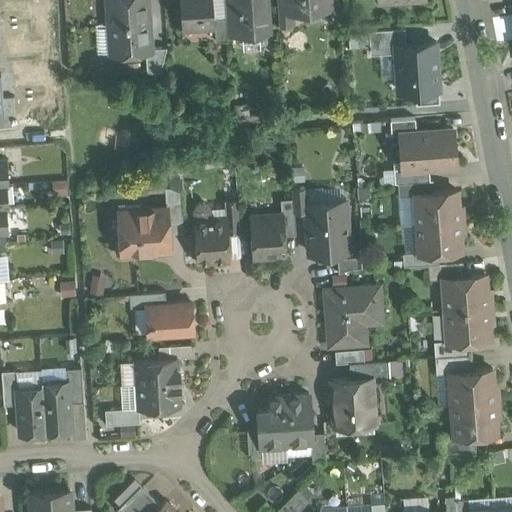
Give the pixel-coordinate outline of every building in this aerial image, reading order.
[(106,0),(108,22),(148,19),(146,0),(106,0)] [(211,0),(179,0),(181,28),(214,25),(213,17),(211,0)] [(264,0),(236,0),(237,6),(238,6),(240,33),(267,31),(264,0)] [(288,0),(276,0),(278,24),(292,23),(291,9),(289,9),(288,0)] [(328,0),(288,0),(289,9),(291,9),(329,6),(328,0)] [(237,6),(224,6),(225,16),(227,39),(227,34),(240,33),(238,6),(237,6)] [(225,16),(213,17),(214,25),(215,40),(227,39),(225,16)] [(148,19),(108,22),(110,52),(145,50),(150,49),(150,47),(148,19)] [(107,21),(97,21),(99,50),(109,50),(107,21)] [(370,54),(395,52),(395,44),(405,43),(404,27),(368,30),(370,54)] [(438,87),(435,41),(405,43),(395,44),(395,52),(398,90),(414,89),(438,87)] [(166,46),(150,47),(150,49),(145,50),(146,71),(160,70),(166,46)] [(438,87),(414,89),(415,104),(439,102),(438,87)] [(415,117),(390,119),(391,134),(399,133),(399,132),(415,131),(415,117)] [(415,131),(399,132),(399,133),(401,167),(402,168),(428,166),(455,164),(452,128),(415,131)] [(428,166),(402,168),(401,167),(393,168),(394,182),(397,182),(429,180),(429,179),(428,166)] [(429,180),(397,182),(398,195),(414,194),(414,193),(433,191),(432,179),(429,179),(429,180)] [(305,187),(292,188),(293,197),(294,211),(306,210),(305,201),(306,201),(305,187)] [(433,191),(414,193),(414,194),(416,222),(459,219),(457,190),(433,191)] [(293,197),(280,198),(281,212),(282,212),(283,234),(295,233),(294,211),(293,197)] [(180,199),(165,200),(165,206),(167,206),(168,232),(183,231),(180,199)] [(237,199),(224,200),(225,216),(226,216),(227,232),(239,231),(237,199)] [(306,201),(305,201),(306,210),(308,252),(338,250),(338,240),(341,236),(347,235),(345,199),(306,201)] [(165,206),(118,210),(119,235),(118,235),(115,239),(116,253),(120,257),(130,256),(133,252),(133,251),(170,249),(168,232),(167,206),(165,206)] [(281,212),(250,215),(253,256),(285,254),(283,234),(282,212),(281,212)] [(225,216),(194,218),(197,260),(229,258),(227,232),(226,216),(225,216)] [(459,219),(416,222),(418,251),(418,252),(437,251),(461,249),(459,219)] [(418,251),(402,252),(403,265),(427,264),(428,263),(438,262),(437,251),(418,252),(418,251)] [(361,267),(360,255),(336,257),(338,272),(350,268),(361,267)] [(462,260),(438,262),(428,263),(427,264),(429,279),(442,278),(442,277),(463,275),(462,260)] [(463,275),(442,277),(442,278),(444,309),(487,306),(485,274),(463,275)] [(378,285),(325,289),(329,344),(364,342),(362,309),(380,308),(378,285)] [(164,291),(129,293),(129,306),(146,305),(146,304),(165,303),(164,291)] [(165,303),(146,304),(146,305),(148,334),(192,331),(190,301),(165,303)] [(487,306),(444,309),(446,339),(446,341),(467,339),(489,338),(487,306)] [(467,339),(446,341),(446,339),(433,340),(434,356),(469,354),(467,339)] [(193,343),(158,346),(158,357),(175,356),(175,357),(193,356),(193,343)] [(363,348),(334,350),(335,363),(349,362),(364,361),(363,348)] [(469,354),(434,356),(435,373),(449,372),(449,371),(470,369),(469,354)] [(158,357),(135,359),(137,383),(178,380),(177,370),(178,370),(178,368),(176,368),(175,357),(175,356),(158,357)] [(364,361),(349,362),(350,378),(370,377),(370,378),(386,377),(385,360),(364,361)] [(81,366),(65,367),(66,379),(67,379),(68,401),(83,400),(81,366)] [(16,368),(1,369),(3,403),(18,402),(17,387),(18,387),(16,368)] [(470,369),(449,371),(449,372),(451,403),(494,400),(492,368),(470,369)] [(350,378),(332,379),(334,420),(373,418),(370,378),(370,377),(350,378)] [(66,379),(41,381),(42,385),(45,429),(70,427),(68,401),(67,379),(66,379)] [(178,380),(137,383),(138,406),(178,404),(177,392),(179,392),(179,390),(178,380)] [(18,387),(17,387),(18,402),(19,431),(45,429),(42,385),(18,387)] [(308,393),(282,395),(286,442),(310,441),(311,441),(311,432),(308,393)] [(282,395),(268,396),(269,404),(266,408),(257,408),(259,428),(260,446),(261,446),(286,444),(286,442),(282,395)] [(494,400),(451,403),(453,433),(453,435),(474,433),(496,432),(494,400)] [(138,406),(104,409),(105,424),(139,422),(138,406)] [(259,428),(246,429),(248,457),(262,456),(261,446),(260,446),(259,428)] [(323,432),(311,432),(311,441),(310,441),(311,460),(325,459),(323,432)] [(474,433),(453,435),(453,433),(440,434),(441,451),(475,449),(474,433)] [(142,487),(118,510),(119,511),(151,511),(159,504),(142,487)] [(69,489),(29,492),(30,511),(70,511),(71,509),(69,489)] [(296,489),(273,511),(295,511),(308,500),(296,489)] [(468,498),(455,498),(455,511),(467,511),(467,510),(468,509),(468,498)] [(159,504),(151,511),(175,511),(164,500),(159,504)] [(383,511),(383,501),(370,502),(370,511),(383,511)]
